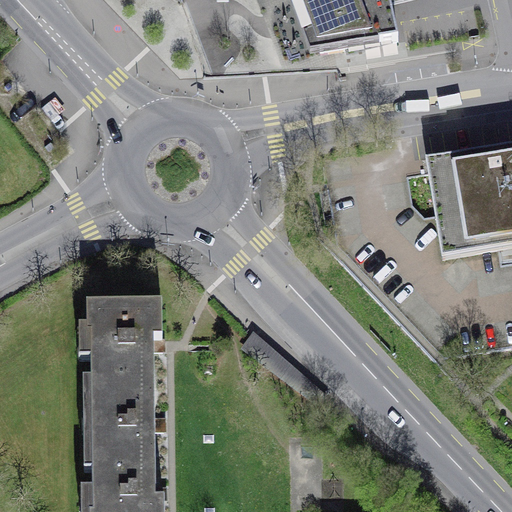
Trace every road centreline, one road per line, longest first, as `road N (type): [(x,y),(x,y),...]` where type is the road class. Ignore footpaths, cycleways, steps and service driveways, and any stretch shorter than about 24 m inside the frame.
road 1 (tertiary): [(511,90),(222,140)]
road 2 (secondary): [(503,511),(308,313)]
road 3 (tertiary): [(0,274),(89,233),(155,216)]
road 4 (secondary): [(308,313),(297,278),(239,209),(229,178)]
road 5 (secondary): [(182,221),(276,301),(308,313)]
road 6 (tertiary): [(125,171),(0,244)]
road 7 (secondary): [(47,28),(144,128)]
